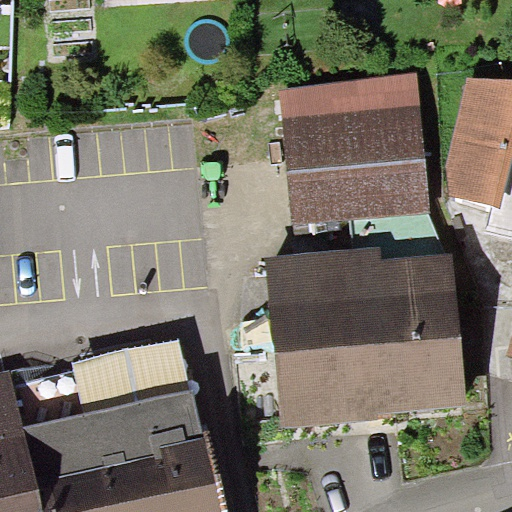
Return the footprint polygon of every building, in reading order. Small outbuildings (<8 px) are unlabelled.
[(281,94),(294,229),(431,217),(418,79),(281,94)] [(511,87),(470,80),(446,203),(503,214),(511,169),(511,87)] [(380,254),(266,264),(281,436),(377,427),(377,421),(387,420),(466,413),(453,263),(382,269),(380,254)] [(8,374),(0,376),(0,511),(40,511),(24,438),(8,374)] [(226,511),(210,438),(203,440),(193,399),(24,438),(40,511),(226,511)]
